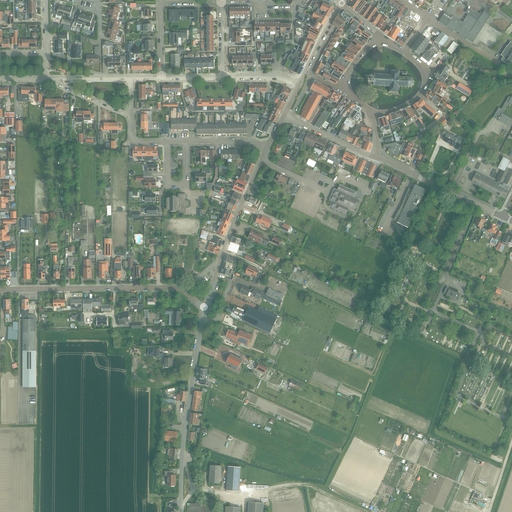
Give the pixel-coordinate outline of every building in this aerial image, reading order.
[(351,3),(349,6),(348,6),(355,11),(359,5),(353,0),(348,0),(352,2),(351,3)] [(367,3),(363,0),(359,5),(355,11),(358,14),(367,3)] [(395,8),(398,11),(399,11),(403,5),(395,0),(390,0),(388,4),(391,6),(392,7),(395,8)] [(313,9),(316,11),(315,13),(328,18),(334,8),(324,4),(324,3),(323,3),(322,6),(315,3),(313,9)] [(377,11),(380,7),(381,5),(378,3),(377,5),(375,8),(373,7),(372,7),(364,18),(370,23),(377,11)] [(359,14),(364,18),(372,7),(368,4),(363,11),(362,10),(359,14)] [(61,16),(63,16),(66,7),(60,5),(58,10),(54,9),(52,16),(61,19),(61,16)] [(402,14),(406,7),(403,5),(399,11),(398,11),(392,19),(394,21),(396,17),(398,19),(402,14)] [(111,6),(109,12),(123,16),(123,14),(119,12),(120,8),(111,6)] [(73,9),(66,7),(63,16),(65,17),(64,20),(72,22),(74,14),(71,14),(73,9)] [(390,16),(392,18),(391,20),(385,16),(386,15),(384,13),(383,15),(375,27),(380,31),(385,23),(389,26),(391,23),(392,23),(394,21),(392,19),(398,11),(395,8),(390,16)] [(370,23),(375,27),(383,15),(384,13),(383,13),(385,11),(382,9),(380,12),(377,11),(370,23)] [(402,14),(407,18),(411,12),(406,9),(402,14)] [(149,17),(152,17),(151,10),(145,10),(145,12),(141,12),(141,18),(148,18),(148,17),(149,17),(149,18),(149,17)] [(194,23),(198,23),(198,10),(197,10),(197,11),(194,11),(194,10),(172,10),(172,11),(173,11),(173,13),(170,13),(170,22),(177,22),(177,13),(181,13),(181,16),(189,16),(189,18),(194,18),(194,23)] [(342,10),(338,14),(349,22),(351,24),(354,21),(346,15),(346,14),(342,10)] [(2,12),(0,12),(0,20),(2,20),(2,21),(8,21),(8,19),(8,16),(5,16),(5,12),(2,12)] [(122,19),(123,16),(109,12),(108,18),(111,19),(117,20),(117,17),(122,19)] [(317,19),(315,21),(324,26),(328,18),(315,13),(314,12),(312,17),(317,19)] [(82,24),(84,25),(87,15),(80,13),(79,18),(76,17),(74,25),(81,27),(82,24)] [(296,19),(302,22),(305,16),(299,13),(296,19)] [(332,25),(338,29),(343,31),(344,30),(340,28),(341,26),(343,28),(345,26),(344,26),(346,23),(347,24),(349,22),(338,14),(338,15),(332,25)] [(93,17),(87,15),(84,25),(86,25),(85,28),(93,31),(95,23),(92,22),(93,17)] [(111,19),(110,25),(119,28),(120,24),(122,25),(122,22),(121,22),(120,22),(117,20),(111,19)] [(309,23),(308,25),(320,31),(324,26),(315,21),(313,25),(311,24),(312,24),(309,23)] [(351,24),(346,32),(349,34),(350,34),(351,32),(351,31),(352,30),(355,33),(358,30),(357,29),(360,26),(354,21),(351,24)] [(137,25),(140,25),(140,32),(152,32),(152,25),(148,25),(148,22),(137,22),(137,25)] [(380,31),(387,36),(394,26),(394,25),(392,23),(391,23),(389,26),(385,23),(380,31)] [(304,31),(307,32),(317,37),(320,31),(308,25),(307,24),(305,27),(306,28),(304,31)] [(110,25),(108,31),(117,34),(119,35),(119,34),(120,32),(118,32),(119,28),(110,25)] [(361,35),(365,30),(360,26),(357,29),(358,30),(355,33),(360,36),(361,35)] [(394,26),(387,36),(395,41),(398,36),(400,37),(402,39),(404,36),(405,35),(404,34),(405,33),(408,29),(404,26),(401,30),(394,26)] [(232,33),(232,38),(241,38),(241,33),(242,33),(242,29),(236,30),(236,33),(232,33)] [(334,34),(340,37),(343,32),(343,31),(338,29),(334,34)] [(181,33),(170,33),(170,45),(178,45),(181,45),(181,38),(187,38),(187,37),(187,33),(187,30),(181,31),(181,33)] [(368,40),(372,36),(372,35),(365,30),(361,35),(368,40)] [(108,31),(106,38),(115,40),(116,36),(118,37),(119,35),(117,34),(108,31)] [(422,35),(411,49),(417,54),(419,55),(422,57),(433,43),(427,39),(430,35),(426,31),(422,35)] [(317,37),(307,32),(306,33),(309,34),(308,36),(306,35),(305,39),(314,44),(317,37)] [(449,38),(441,33),(440,34),(438,37),(435,41),(434,41),(442,47),(449,38)] [(331,39),(337,42),(340,37),(334,34),(331,39)] [(146,44),(142,44),(142,50),(146,50),(153,50),(152,41),(149,41),(149,38),(149,35),(142,35),(142,38),(146,38),(146,41),(146,44)] [(361,36),(359,39),(357,37),(356,39),(364,45),(368,41),(361,36)] [(400,37),(396,42),(403,46),(408,39),(404,36),(402,39),(400,37)] [(237,43),(237,46),(242,46),(242,43),(241,43),(241,38),(232,38),(232,43),(237,43)] [(355,38),(351,44),(360,50),(364,45),(356,39),(355,38)] [(22,47),(29,47),(29,41),(22,41),(22,39),(19,39),(19,47),(22,47)] [(312,50),(314,44),(305,39),(302,46),(312,50)] [(328,45),(333,48),(337,42),(331,39),(328,45)] [(55,53),(63,53),(62,41),(54,41),(55,53)] [(442,47),(434,41),(433,43),(422,57),(421,58),(428,64),(442,47)] [(511,62),(511,42),(510,42),(502,55),(501,54),(501,56),(503,57),(501,60),(509,66),(511,62)] [(351,43),(347,48),(357,54),(360,50),(351,44),(351,43)] [(71,58),(81,58),(81,47),(72,47),(72,44),(68,44),(68,49),(71,49),(71,58)] [(324,50),(330,54),(333,48),(328,45),(325,49),(324,50)] [(100,56),(100,46),(94,46),(95,56),(86,56),(87,63),(94,63),(94,64),(98,64),(98,56),(100,56)] [(309,56),(312,50),(302,46),(301,47),(299,46),(298,47),(297,51),(309,56)] [(172,68),(179,68),(179,54),(180,54),(180,51),(185,51),(185,47),(178,47),(178,51),(178,52),(176,52),(176,55),(171,55),(172,68)] [(347,48),(344,53),(353,59),(357,54),(347,48)] [(291,53),(290,55),(305,64),(309,57),(309,56),(297,51),(296,50),(294,55),(291,53)] [(250,56),(247,56),(247,65),(253,65),(253,61),(256,61),(256,55),(256,52),(250,52),(250,56)] [(271,59),(274,59),(274,53),(271,53),(271,55),(266,55),(266,64),(271,64),(271,59)] [(339,57),(336,62),(346,68),(347,67),(353,59),(344,53),(343,53),(341,56),(337,53),(336,56),(339,57)] [(261,64),(266,64),(266,55),(261,55),(261,54),(258,54),(258,60),(261,60),(261,64)] [(286,63),(284,67),(290,70),(289,71),(294,74),(295,73),(299,75),(305,64),(290,55),(286,54),(283,59),(285,60),(284,62),(286,63)] [(229,55),(229,61),(232,61),(232,66),(237,66),(237,56),(232,56),(232,55),(229,55)] [(108,68),(114,68),(114,58),(108,58),(108,57),(103,57),(103,63),(106,63),(106,62),(108,62),(108,68)] [(122,63),(125,63),(125,57),(120,57),(120,58),(114,58),(114,68),(120,68),(120,62),(122,62),(122,63)] [(141,63),(141,59),(138,59),(138,64),(132,64),(132,70),(145,70),(145,63),(141,63)] [(325,65),(334,70),(343,74),(346,68),(336,62),(334,62),(332,65),(326,63),(325,65)] [(442,66),(439,71),(435,77),(437,78),(437,79),(438,78),(444,82),(448,75),(446,74),(449,70),(448,69),(449,68),(446,66),(445,67),(442,66)] [(325,68),(324,71),(339,80),(343,74),(334,70),(333,73),(325,68)] [(321,69),(318,75),(321,77),(336,86),(339,80),(324,71),(321,69)] [(391,71),(391,72),(390,76),(386,75),(386,74),(385,74),(385,75),(381,75),(381,74),(380,74),(380,75),(375,74),(374,86),(378,86),(378,87),(379,87),(379,86),(384,86),(384,87),(384,88),(384,86),(389,87),(389,92),(388,92),(389,93),(389,92),(397,93),(398,93),(397,92),(398,87),(401,87),(401,88),(402,88),(402,87),(404,87),(404,88),(405,88),(405,87),(408,87),(407,88),(408,88),(410,87),(411,88),(412,88),(411,87),(412,85),(413,85),(414,85),(413,84),(413,82),(414,82),(414,81),(413,81),(412,80),(412,79),(412,78),(411,79),(409,78),(409,77),(408,78),(406,78),(406,77),(407,72),(401,72),(399,72),(400,72),(399,71),(392,71),(391,70),(390,71),(391,71)] [(368,82),(368,83),(368,86),(369,86),(369,85),(373,86),(373,87),(374,87),(374,86),(375,74),(375,73),(374,73),(374,74),(374,75),(371,75),(371,77),(369,77),(370,76),(369,76),(369,77),(367,77),(367,78),(368,78),(368,81),(367,81),(367,82),(368,82)] [(308,121),(309,122),(323,96),(327,98),(332,90),(315,81),(309,92),(312,94),(311,96),(310,96),(302,111),(303,111),(300,116),(302,118),(308,121)] [(444,102),(450,106),(451,104),(446,102),(447,100),(443,97),(446,92),(445,91),(448,87),(438,81),(435,85),(436,86),(435,88),(433,88),(432,90),(433,91),(433,92),(442,98),(442,99),(441,101),(444,102)] [(469,97),(472,91),(459,83),(457,87),(449,82),(447,84),(450,86),(456,89),(469,97)] [(284,87),(279,95),(278,95),(277,96),(275,95),(273,93),(271,96),(285,103),(291,91),(284,87)] [(22,90),(19,90),(19,94),(19,97),(19,102),(29,102),(29,97),(29,94),(29,88),(22,88),(22,90)] [(29,88),(29,94),(36,94),(36,102),(42,102),(42,94),(39,94),(39,90),(36,90),(36,88),(29,88)] [(240,91),(241,90),(236,88),(233,97),(238,99),(238,97),(243,99),(245,93),(240,91)] [(196,97),(194,89),(189,90),(189,91),(184,92),(186,98),(191,96),(191,99),(196,97)] [(327,98),(336,103),(342,96),(332,90),(327,98)] [(425,97),(437,106),(441,101),(442,99),(441,98),(441,99),(429,91),(427,94),(426,94),(425,95),(425,97)] [(273,99),(276,101),(275,103),(278,104),(276,108),(275,107),(272,114),(278,117),(285,103),(271,96),(270,100),(271,101),(272,100),(273,99)] [(336,104),(334,108),(336,109),(338,111),(338,110),(347,98),(345,98),(342,96),(336,103),(336,104)] [(511,105),(511,96),(511,98),(508,97),(501,109),(498,108),(493,118),(507,126),(511,119),(502,114),(508,103),(511,105)] [(338,110),(340,112),(343,107),(345,108),(351,102),(347,98),(338,110)] [(198,100),(197,100),(197,108),(197,111),(202,111),(202,105),(209,105),(209,100),(202,100),(201,100),(200,99),(199,99),(199,100),(198,100)] [(436,112),(421,99),(418,102),(413,105),(416,111),(421,108),(431,117),(436,112)] [(49,100),(45,100),(45,110),(56,110),(56,109),(56,106),(56,100),(49,100)] [(64,111),(69,111),(69,100),(63,100),(56,100),(56,106),(56,109),(57,109),(58,111),(62,111),(63,109),(64,111)] [(209,100),(209,105),(209,111),(213,111),(213,105),(220,105),(220,100),(213,100),(212,100),(211,100),(210,100),(209,100)] [(232,100),(225,100),(224,100),(223,100),(222,100),(221,100),(220,100),(220,105),(220,111),(225,111),(225,105),(232,105),(232,100)] [(344,108),(340,114),(337,119),(339,120),(342,116),(346,110),(350,113),(356,105),(351,102),(345,108),(345,109),(344,108)] [(362,109),(356,105),(350,113),(346,118),(345,121),(343,124),(346,125),(352,128),(354,124),(354,123),(348,119),(349,118),(353,120),(354,119),(357,122),(362,115),(359,113),(362,109)] [(404,109),(400,111),(406,121),(410,119),(411,119),(414,117),(416,120),(420,117),(418,115),(416,116),(410,107),(404,109)] [(324,110),(313,126),(319,129),(321,126),(324,121),(329,114),(324,110)] [(148,111),(141,111),(141,122),(148,122),(148,121),(152,121),(152,111),(148,111)] [(390,114),(388,115),(388,116),(389,119),(390,123),(391,126),(398,124),(398,123),(397,122),(402,121),(402,120),(399,111),(390,114)] [(76,114),(73,114),(73,118),(76,118),(76,122),(84,122),(84,121),(84,118),(83,118),(83,112),(76,112),(76,114)] [(91,112),(83,112),(83,118),(84,118),(84,121),(91,121),(91,118),(94,118),(94,114),(91,114),(91,112)] [(264,118),(275,123),(278,117),(272,114),(270,113),(268,117),(263,115),(262,117),(264,118)] [(389,119),(388,116),(378,119),(381,128),(385,127),(386,130),(389,129),(388,126),(387,120),(389,119)] [(262,133),(263,132),(266,126),(264,125),(266,120),(261,118),(256,130),(262,133)] [(272,130),(275,124),(270,122),(266,120),(264,125),(266,126),(263,132),(269,135),(271,130),(272,130)] [(148,122),(141,122),(141,129),(144,129),(144,132),(148,132),(148,129),(152,129),(152,121),(148,121),(148,122)] [(291,141),(297,129),(292,127),(288,135),(291,136),(290,138),(287,137),(287,139),(291,141)] [(349,134),(346,140),(351,143),(350,144),(355,146),(358,139),(352,136),(355,130),(352,128),(349,134)] [(298,139),(301,131),(297,129),(291,141),(293,141),(294,139),(293,138),(294,137),(296,139),(295,139),(294,142),(296,143),(298,139)] [(338,136),(346,140),(349,134),(341,130),(338,136)] [(458,150),(463,139),(458,137),(458,138),(447,133),(448,132),(444,130),(442,135),(445,137),(443,141),(452,145),(451,147),(458,150)] [(298,139),(296,143),(299,144),(298,145),(300,146),(306,133),(301,131),(298,139)] [(322,150),(326,143),(307,134),(303,142),(313,147),(313,146),(322,150)] [(279,146),(281,142),(279,141),(277,144),(276,147),(275,147),(272,152),(277,154),(281,146),(279,146)] [(363,150),(369,153),(372,144),(371,144),(366,142),(363,150)] [(407,146),(406,148),(402,147),(403,146),(401,145),(396,143),(386,145),(384,146),(384,147),(388,146),(388,147),(389,148),(388,149),(388,150),(388,151),(388,152),(389,152),(389,153),(389,154),(390,154),(391,155),(397,158),(399,154),(402,155),(402,156),(412,160),(414,157),(416,158),(421,160),(423,155),(418,153),(416,152),(417,150),(411,148),(412,145),(408,143),(408,145),(407,146)] [(338,167),(339,165),(339,164),(342,158),(335,155),(338,148),(332,145),(328,153),(330,154),(328,159),(327,162),(338,167)] [(152,148),(149,148),(149,159),(153,159),(153,156),(160,156),(160,148),(157,148),(157,147),(152,147),(152,148)] [(133,148),(130,148),(130,157),(137,156),(137,159),(141,159),(141,148),(138,148),(133,148)] [(145,148),(141,148),(141,159),(143,159),(142,156),(145,156),(145,159),(145,161),(146,161),(149,161),(149,159),(149,148),(145,148)] [(241,150),(229,151),(229,160),(241,159),(241,150)] [(204,157),(206,157),(206,151),(197,151),(197,158),(196,158),(196,163),(205,163),(204,157)] [(229,151),(221,151),(221,160),(229,160),(229,151)] [(339,164),(342,165),(344,161),(354,166),(356,162),(357,160),(356,159),(355,159),(355,157),(345,152),(345,154),(342,158),(339,164)] [(510,187),(511,183),(511,161),(503,157),(498,168),(502,170),(497,180),(498,180),(497,183),(476,172),(471,182),(499,196),(500,197),(501,195),(505,198),(508,192),(508,191),(510,187)] [(361,160),(356,171),(361,174),(366,162),(361,160)] [(0,170),(8,170),(8,167),(8,162),(0,161),(0,170)] [(245,173),(251,175),(255,165),(249,163),(246,162),(244,168),(246,169),(245,173)] [(366,176),(371,164),(366,162),(361,174),(366,176)] [(371,178),(377,167),(371,164),(366,176),(371,178)] [(144,172),(144,177),(152,177),(152,172),(158,172),(157,165),(148,165),(148,172),(144,172)] [(206,174),(210,174),(210,169),(202,169),(202,173),(196,174),(196,182),(206,182),(206,174)] [(0,170),(0,178),(5,179),(5,176),(9,176),(9,170),(8,170),(0,170)] [(386,183),(390,175),(381,171),(377,179),(386,183)] [(237,179),(247,183),(250,176),(251,175),(245,173),(243,172),(242,175),(241,177),(240,178),(237,176),(236,178),(237,179)] [(278,174),(275,179),(281,182),(280,182),(284,184),(287,178),(283,176),(283,177),(278,174)] [(392,176),(388,185),(393,188),(392,189),(391,190),(393,191),(392,194),(395,195),(398,188),(402,181),(396,178),(396,177),(394,176),(393,176),(392,176)] [(237,179),(235,184),(236,184),(245,188),(247,183),(237,179)] [(235,184),(233,189),(236,190),(243,193),(245,188),(236,184),(235,184)] [(299,188),(297,187),(293,185),(291,191),(297,193),(299,188)] [(354,212),(359,201),(353,198),(356,192),(339,185),(334,196),(332,195),(329,200),(332,202),(330,205),(331,208),(346,215),(348,209),(354,212)] [(401,206),(393,220),(397,222),(397,223),(398,222),(407,227),(407,228),(425,191),(417,188),(415,191),(413,190),(414,190),(413,190),(408,188),(401,206)] [(228,193),(226,193),(225,195),(227,196),(232,198),(239,202),(242,195),(234,192),(233,195),(228,193)] [(166,198),(166,202),(166,203),(166,204),(166,205),(166,209),(170,211),(170,212),(176,212),(176,211),(178,210),(179,213),(178,213),(178,214),(186,214),(186,208),(185,208),(189,206),(189,201),(185,200),(185,199),(186,199),(186,194),(178,194),(177,197),(176,197),(176,196),(170,196),(170,197),(166,198)] [(254,205),(257,200),(249,196),(246,202),(254,205)] [(239,202),(232,198),(230,201),(228,201),(229,200),(226,199),(225,202),(229,204),(230,202),(233,203),(232,205),(237,207),(239,202)] [(226,208),(226,209),(230,210),(235,212),(237,207),(232,205),(233,203),(230,202),(229,204),(228,207),(222,204),(222,206),(226,208)] [(226,212),(223,220),(230,223),(233,215),(229,213),(230,210),(226,209),(224,211),(226,212)] [(263,216),(262,217),(262,218),(258,216),(256,222),(269,228),(273,221),(263,216)] [(480,230),(484,221),(478,218),(474,225),(479,227),(478,229),(480,230)] [(219,219),(219,221),(221,222),(219,226),(219,227),(227,230),(230,223),(223,220),(221,219),(219,219)] [(215,224),(214,227),(218,229),(217,233),(224,237),(227,230),(219,227),(219,226),(217,225),(215,224)] [(284,224),(281,230),(288,233),(290,227),(284,224)] [(490,242),(496,245),(501,233),(497,231),(496,231),(497,231),(496,230),(497,227),(495,226),(491,224),(487,231),(495,234),(495,235),(494,239),(492,238),(490,242)] [(252,241),(252,242),(255,243),(256,242),(260,244),(264,236),(252,230),(248,238),(252,240),(252,241)] [(505,235),(502,242),(508,245),(508,244),(509,243),(511,244),(511,233),(509,237),(505,235)] [(10,236),(7,236),(0,235),(0,241),(5,241),(5,244),(9,244),(9,241),(10,241),(10,236)] [(232,237),(230,242),(235,244),(236,244),(240,246),(243,247),(243,246),(244,244),(240,243),(241,240),(232,237)] [(281,241),(274,237),(272,243),(279,246),(281,241)] [(209,244),(207,251),(217,255),(219,250),(223,241),(214,238),(212,243),(210,242),(209,244)] [(228,250),(227,250),(237,254),(240,246),(236,244),(235,244),(230,242),(228,250)] [(134,268),(134,269),(134,272),(133,272),(133,276),(134,275),(134,278),(141,278),(141,270),(144,270),(143,266),(140,266),(138,266),(138,264),(135,264),(135,263),(133,263),(133,259),(132,259),(132,256),(131,256),(131,250),(129,251),(128,251),(128,260),(129,261),(129,268),(134,268)] [(269,254),(267,258),(276,262),(278,258),(269,254)] [(234,258),(226,255),(224,262),(232,264),(234,265),(236,265),(238,261),(234,260),(234,262),(232,261),(234,258)] [(156,272),(159,272),(159,257),(156,257),(156,269),(147,269),(147,274),(149,274),(149,278),(154,278),(154,274),(156,274),(156,272)] [(84,279),(92,278),(92,268),(90,268),(90,260),(84,260),(84,268),(84,279)] [(108,261),(99,261),(99,278),(106,278),(106,271),(108,271),(108,261)] [(224,262),(222,268),(229,270),(230,270),(231,266),(232,267),(233,265),(234,266),(234,265),(232,264),(224,262)] [(248,268),(246,272),(251,275),(251,276),(255,278),(256,277),(259,271),(251,267),(252,266),(249,265),(247,267),(248,268)] [(6,271),(5,271),(5,272),(6,272),(6,279),(10,279),(10,278),(16,278),(16,272),(10,272),(10,267),(6,267),(6,270),(6,271)] [(222,268),(220,274),(229,277),(231,271),(229,271),(229,270),(222,268)] [(242,286),(239,293),(248,297),(250,292),(252,294),(256,296),(255,298),(259,300),(260,298),(264,299),(276,305),(280,307),(282,301),(284,296),(269,289),(266,294),(252,288),(251,290),(242,286)] [(446,295),(451,297),(457,299),(456,300),(457,300),(460,293),(459,293),(459,294),(449,290),(449,289),(448,290),(445,289),(446,288),(445,288),(443,293),(443,294),(444,293),(446,294),(446,296),(446,295)] [(134,306),(134,307),(134,309),(138,309),(138,298),(129,298),(129,306),(134,306)] [(71,306),(67,306),(67,309),(71,309),(82,309),(82,299),(71,300),(71,306)] [(101,299),(83,299),(84,312),(92,312),(92,309),(92,307),(96,307),(96,306),(101,306),(101,299)] [(22,320),(23,320),(28,319),(35,319),(35,315),(28,315),(28,314),(28,310),(28,300),(22,300),(22,320)] [(67,309),(67,305),(67,303),(64,303),(64,300),(53,300),(53,307),(62,307),(62,309),(67,309)] [(242,309),(234,306),(232,312),(235,314),(239,316),(241,317),(243,313),(244,311),(241,310),(242,309)] [(268,312),(259,307),(257,311),(249,307),(242,321),(270,333),(278,316),(268,312)] [(172,321),(171,325),(180,326),(180,312),(175,312),(173,312),(173,321),(172,321)] [(118,325),(125,325),(125,322),(128,322),(128,314),(122,314),(122,317),(118,317),(118,325)] [(23,387),(36,387),(36,351),(35,319),(28,319),(23,320),(23,387)] [(8,327),(8,340),(17,340),(18,322),(13,322),(13,327),(8,327)] [(163,333),(162,333),(162,340),(173,340),(173,334),(170,334),(170,330),(163,330),(163,333)] [(229,330),(226,337),(228,337),(227,338),(248,346),(252,335),(239,330),(238,333),(233,331),(230,330),(229,330)] [(148,354),(148,358),(153,358),(153,357),(160,357),(160,353),(160,349),(158,349),(154,349),(154,347),(148,346),(148,354)] [(160,357),(160,358),(163,358),(165,359),(164,367),(172,367),(172,359),(167,358),(167,355),(163,355),(163,353),(160,353),(160,357)] [(226,363),(231,365),(230,368),(236,370),(237,368),(239,369),(243,360),(230,354),(226,363)] [(258,364),(256,370),(265,374),(268,368),(258,364)] [(197,375),(196,379),(200,379),(199,384),(206,385),(206,381),(203,381),(205,370),(198,369),(197,372),(196,375),(197,375)] [(292,380),(289,386),(300,391),(303,385),(292,380)] [(185,402),(186,392),(181,391),(180,395),(177,394),(176,400),(185,402)] [(194,391),(191,411),(197,412),(198,406),(199,406),(201,398),(202,392),(197,392),(197,391),(194,391)] [(191,413),(189,423),(190,423),(191,424),(192,424),(194,424),(196,424),(196,425),(198,425),(198,420),(199,415),(196,414),(191,413)] [(176,442),(177,432),(165,431),(163,441),(176,442)] [(177,460),(178,450),(170,449),(169,449),(169,450),(168,450),(167,455),(169,455),(168,459),(177,460)] [(220,484),(221,466),(210,465),(209,483),(220,484)] [(239,492),(241,467),(228,467),(227,491),(239,492)] [(175,486),(175,475),(171,475),(171,471),(165,471),(165,476),(168,476),(167,486),(175,486)] [(209,503),(187,503),(187,511),(213,511),(213,500),(209,501),(209,503)] [(262,511),(264,504),(248,503),(247,511),(262,511)]
